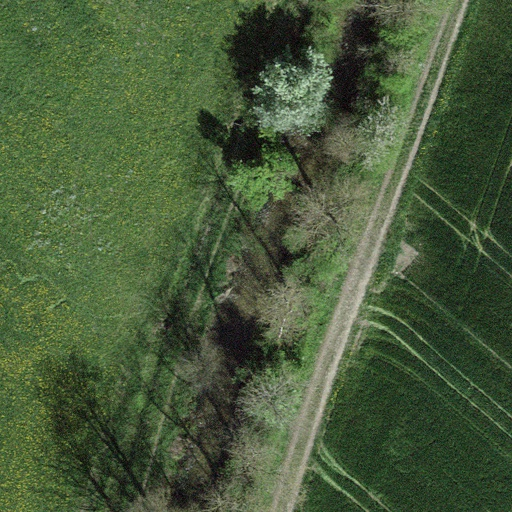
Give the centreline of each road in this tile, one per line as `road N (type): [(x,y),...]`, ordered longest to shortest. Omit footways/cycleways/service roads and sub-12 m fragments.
road 1 (track): [(281,511),(336,309),(439,0)]
road 2 (track): [(279,91),(167,412),(141,511)]
